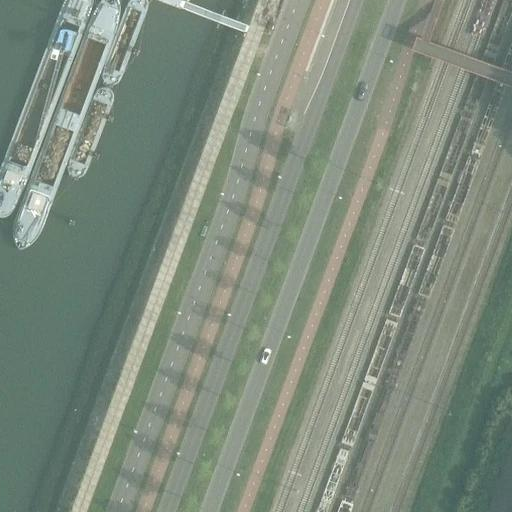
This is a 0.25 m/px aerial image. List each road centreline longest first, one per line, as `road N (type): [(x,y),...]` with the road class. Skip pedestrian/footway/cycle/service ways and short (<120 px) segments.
road 1 (secondary): [(209,511),(398,0)]
road 2 (secondary): [(355,0),(167,511)]
road 3 (unclassified): [(299,0),(118,511)]
